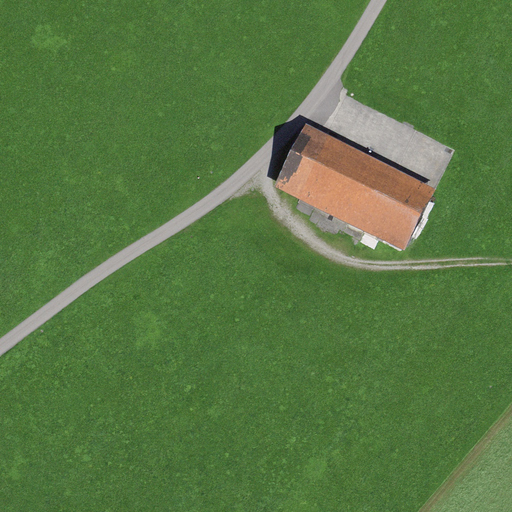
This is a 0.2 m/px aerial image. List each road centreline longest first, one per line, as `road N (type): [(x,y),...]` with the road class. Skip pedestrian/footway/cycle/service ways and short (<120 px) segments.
road 1 (track): [(0,348),(251,174),(322,94),(379,0)]
road 2 (track): [(428,265),(367,265),(327,254),(251,174)]
